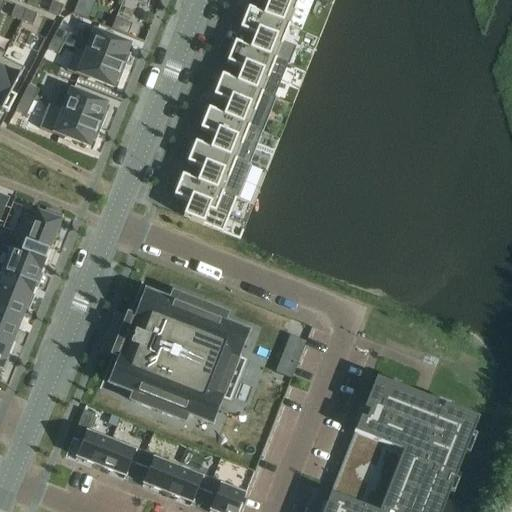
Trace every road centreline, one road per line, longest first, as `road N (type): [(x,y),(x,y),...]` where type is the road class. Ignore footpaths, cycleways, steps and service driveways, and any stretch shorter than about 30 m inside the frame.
road 1 (residential): [(275,511),(352,314),(111,225)]
road 2 (residential): [(111,225),(198,0)]
road 3 (residential): [(30,428),(111,225)]
